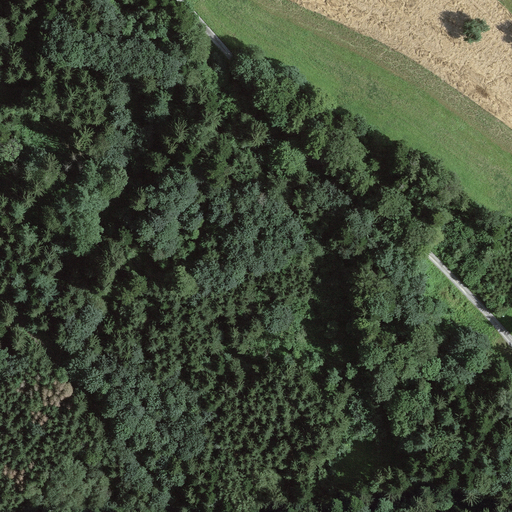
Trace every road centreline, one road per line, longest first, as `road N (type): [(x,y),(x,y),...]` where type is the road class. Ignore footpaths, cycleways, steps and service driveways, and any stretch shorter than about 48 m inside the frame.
road 1 (track): [(511,348),(450,274),(179,0)]
road 2 (track): [(181,511),(0,295)]
